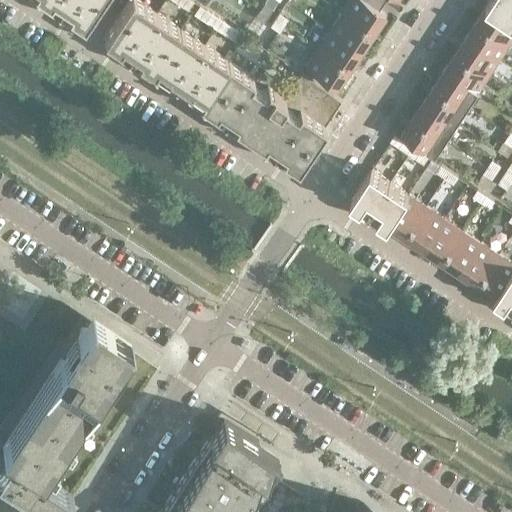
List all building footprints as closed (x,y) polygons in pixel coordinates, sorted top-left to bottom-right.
[(48,0),(83,23),(98,0),(48,0)] [(152,69),(180,27),(139,0),(127,0),(104,36),(152,69)] [(188,9),(193,0),(185,0),(182,5),(188,9)] [(374,5),(377,0),(348,0),(341,10),(372,31),(385,12),(374,5)] [(511,20),(511,0),(489,0),(487,3),(511,20)] [(268,14),(272,7),(264,1),(259,8),(268,14)] [(511,39),(511,20),(487,3),(477,18),(511,41),(511,39)] [(199,16),(205,8),(199,4),(194,12),(199,16)] [(205,20),(211,11),(205,8),(199,16),(205,20)] [(264,20),(268,14),(259,8),(255,14),(264,20)] [(372,31),(341,10),(329,28),(360,49),(372,31)] [(211,24),(217,15),(211,11),(205,20),(211,24)] [(283,23),(287,17),(279,11),(274,18),(283,23)] [(216,28),(222,19),(217,15),(211,24),(216,28)] [(279,30),(283,23),(274,18),(270,24),(279,30)] [(511,41),(477,18),(466,34),(500,57),(511,41)] [(222,31),(228,23),(222,19),(216,28),(222,31)] [(228,35),(234,27),(228,23),(222,31),(228,35)] [(201,101),(228,59),(180,27),(152,69),(201,101)] [(234,39),(239,30),(234,27),(228,35),(234,39)] [(360,49),(329,28),(317,46),(348,67),(360,49)] [(239,43),(245,34),(239,30),(234,39),(239,43)] [(500,57),(466,34),(456,50),(490,73),(500,57)] [(348,67),(317,46),(305,65),(336,86),(348,67)] [(490,73),(456,50),(445,66),(479,89),(490,73)] [(297,165),(342,99),(301,71),(284,96),(228,59),(201,101),(297,165)] [(479,89),(445,66),(434,82),(468,105),(479,89)] [(468,105),(434,82),(423,99),(457,121),(468,105)] [(457,121),(423,99),(413,115),(447,137),(457,121)] [(447,137),(413,115),(402,131),(436,154),(447,137)] [(399,145),(403,138),(395,133),(391,139),(399,145)] [(407,150),(412,144),(403,138),(399,145),(407,150)] [(416,156),(420,149),(412,144),(407,150),(416,156)] [(424,162),(429,155),(420,149),(416,156),(424,162)] [(497,170),(501,164),(492,158),(488,164),(497,170)] [(445,176),(450,169),(441,163),(437,170),(445,176)] [(492,177),(497,170),(488,164),(484,171),(492,177)] [(389,223),(410,192),(372,167),(351,198),(389,223)] [(511,180),(511,179),(511,170),(507,168),(503,174),(511,180)] [(454,181),(458,175),(450,169),(445,176),(454,181)] [(507,187),(511,180),(503,174),(499,181),(507,187)] [(482,200),(486,193),(478,188),(473,194),(482,200)] [(406,235),(427,204),(410,192),(389,223),(406,235)] [(490,206),(495,199),(486,193),(482,200),(490,206)] [(424,247),(445,216),(427,204),(406,235),(424,247)] [(442,259),(463,228),(445,216),(424,247),(442,259)] [(460,271),(481,240),(463,228),(442,259),(460,271)] [(478,283),(499,252),(481,240),(460,271),(478,283)] [(495,294),(511,269),(511,260),(499,252),(478,283),(495,294)] [(511,305),(511,269),(495,294),(511,305)] [(52,457),(101,383),(132,337),(92,310),(65,350),(8,436),(22,445),(17,452),(13,450),(10,454),(8,457),(7,457),(0,467),(0,476),(8,482),(7,484),(32,500),(33,499),(52,511),(61,511),(63,509),(73,494),(40,472),(41,470),(42,471),(46,465),(48,463),(52,457)] [(232,511),(233,510),(237,505),(240,507),(245,492),(249,487),(252,489),(257,473),(261,469),(264,471),(267,463),(270,466),(280,455),(276,453),(277,451),(223,415),(157,511),(232,511)]
